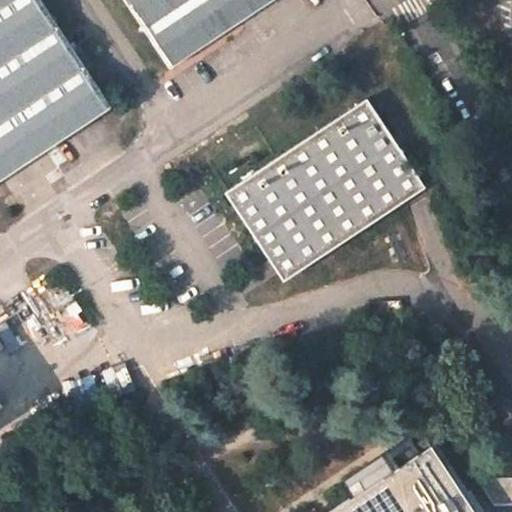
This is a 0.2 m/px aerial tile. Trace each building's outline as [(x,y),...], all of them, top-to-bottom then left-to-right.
[(0,0),(0,178),(100,113),(110,107),(99,91),(85,70),(38,0),(0,0)] [(126,0),(170,66),(270,0),(126,0)] [(279,272),(283,279),(404,200),(424,187),(366,98),(226,193),(270,259),(274,266),(279,272)] [(352,498),(421,452),(410,435),(340,481),(352,498)] [(461,511),(421,452),(352,498),(330,511),(461,511)] [(511,478),(477,479),(494,505),(511,505),(511,478)]
